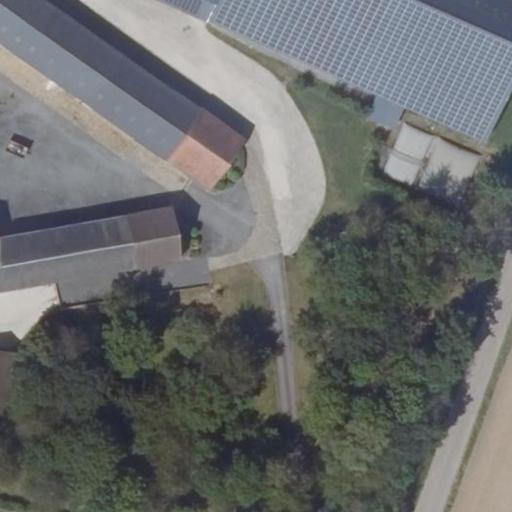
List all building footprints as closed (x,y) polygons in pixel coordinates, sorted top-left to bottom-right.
[(42,0),(4,0),(0,6),(0,45),(159,160),(191,112),(195,107),(42,0)] [(153,0),(226,32),(235,12),(207,0),(153,0)] [(207,0),(235,12),(240,0),(207,0)] [(460,0),(446,0),(441,15),(454,20),(457,10),(460,0)] [(460,0),(457,10),(462,12),(466,0),(460,0)] [(430,125),(466,24),(454,20),(441,15),(404,115),(430,125)] [(369,118),(396,130),(404,115),(376,103),(369,118)] [(231,152),(215,131),(191,112),(159,160),(203,191),(231,152)] [(416,186),(430,133),(400,125),(386,178),(416,186)] [(460,206),(481,156),(439,138),(417,188),(460,206)] [(5,283),(197,253),(189,203),(50,225),(12,234),(0,236),(0,274),(2,274),(5,283)] [(0,416),(12,357),(0,354),(0,416)]
